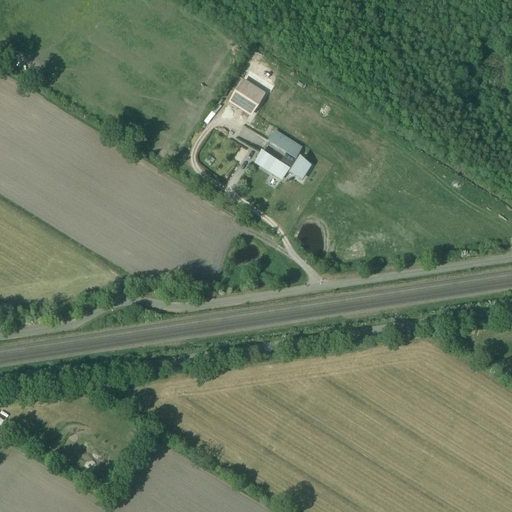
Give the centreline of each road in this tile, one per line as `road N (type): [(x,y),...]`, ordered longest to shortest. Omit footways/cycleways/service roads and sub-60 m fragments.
road 1 (unclassified): [(0,336),(70,325),(121,303),(196,306),(511,258)]
road 2 (unclassified): [(0,389),(511,311)]
